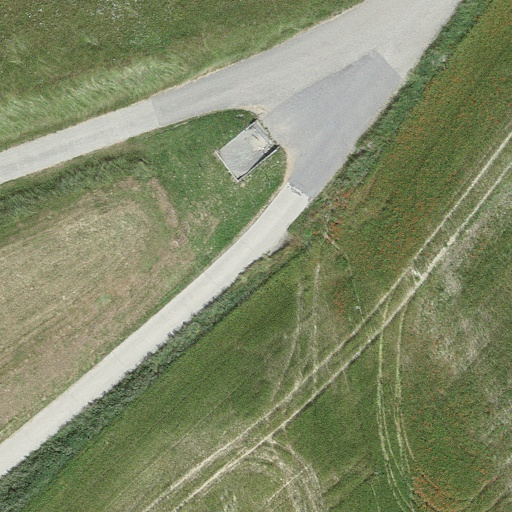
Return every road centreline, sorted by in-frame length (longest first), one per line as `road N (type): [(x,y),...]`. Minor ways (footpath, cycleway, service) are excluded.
road 1 (unclassified): [(367,41),(300,201),(0,464)]
road 2 (unclassified): [(367,41),(0,172)]
